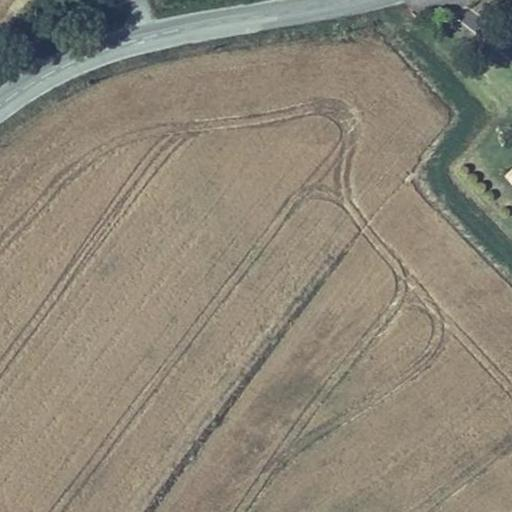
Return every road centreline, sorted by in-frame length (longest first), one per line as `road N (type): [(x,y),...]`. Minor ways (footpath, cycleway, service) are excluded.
road 1 (secondary): [(0,107),(63,63),(164,26)]
road 2 (secondary): [(164,26),(294,0)]
